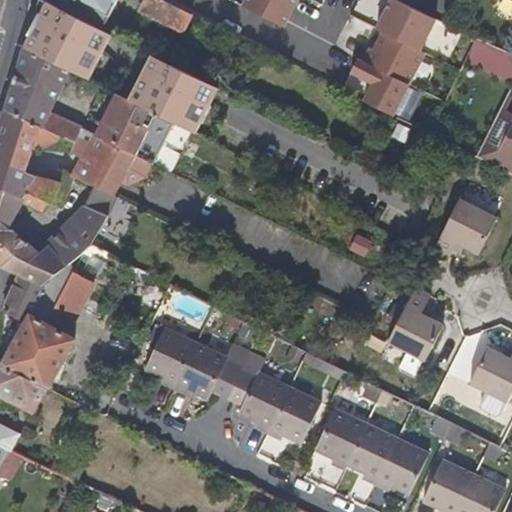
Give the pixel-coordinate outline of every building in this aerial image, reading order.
[(58,7),(44,0),(36,0),(22,47),(68,71),(87,80),(110,33),(102,29),(58,7)] [(61,0),(58,7),(102,29),(115,0),(61,0)] [(190,14),(161,0),(144,0),(144,2),(155,7),(150,17),(180,33),(190,14)] [(298,0),(243,0),(241,5),(284,27),(298,0)] [(358,0),(354,8),(371,18),(381,0),(358,0)] [(437,18),(401,0),(391,0),(378,28),(421,50),(437,18)] [(190,14),(180,33),(195,40),(205,22),(190,14)] [(426,54),(382,32),(366,64),(410,86),(426,54)] [(511,56),(472,40),(463,62),(509,81),(511,74),(511,56)] [(181,69),(150,53),(128,99),(171,121),(193,132),(216,87),(181,69)] [(409,87),(366,66),(350,98),(393,119),(409,87)] [(128,99),(109,90),(101,104),(109,110),(98,134),(134,152),(150,161),(171,121),(128,99)] [(511,92),(478,160),(483,162),(488,153),(486,149),(488,145),(493,144),(505,119),(511,121),(511,92)] [(40,127),(4,109),(0,124),(0,189),(19,198),(25,188),(51,198),(59,181),(28,166),(40,127)] [(80,124),(69,119),(60,136),(70,141),(80,124)] [(511,121),(505,119),(493,144),(499,147),(504,138),(511,142),(511,121)] [(81,125),(80,124),(70,141),(80,146),(69,170),(94,184),(114,193),(123,174),(134,152),(98,134),(81,125)] [(511,142),(504,138),(499,147),(493,144),(488,145),(486,149),(488,153),(483,162),(511,176),(511,142)] [(150,161),(134,152),(123,174),(135,181),(137,175),(150,181),(159,164),(150,161)] [(94,184),(86,203),(105,213),(114,193),(94,184)] [(19,198),(0,189),(0,266),(0,267),(18,275),(21,275),(42,286),(71,261),(81,252),(90,244),(105,213),(86,203),(40,252),(9,227),(21,200),(19,198)] [(459,199),(430,254),(444,262),(450,249),(454,242),(462,246),(477,253),(496,217),(459,199)] [(346,249),(364,257),(371,240),(353,233),(346,249)] [(457,253),(462,246),(454,242),(450,249),(457,253)] [(90,244),(81,252),(89,255),(83,269),(98,277),(103,269),(104,270),(112,255),(90,244)] [(71,261),(42,286),(35,300),(48,306),(73,269),(71,261)] [(73,269),(48,306),(58,311),(70,317),(93,282),(73,269)] [(21,275),(18,275),(3,311),(25,321),(29,313),(35,300),(42,286),(21,275)] [(427,295),(412,288),(386,342),(405,351),(420,359),(422,360),(441,324),(424,316),(422,319),(417,316),(421,306),(427,295)] [(48,306),(35,300),(29,313),(52,325),(58,311),(48,306)] [(427,309),(421,306),(417,316),(422,319),(424,316),(427,309)] [(29,313),(25,321),(3,365),(49,387),(73,336),(52,325),(29,313)] [(251,339),(256,330),(242,323),(237,332),(251,339)] [(164,328),(146,368),(162,376),(161,381),(189,394),(191,390),(208,398),(212,390),(226,396),(247,352),(233,345),(227,358),(164,328)] [(511,386),(511,347),(510,351),(506,358),(499,354),(485,347),(467,383),(484,393),(502,402),(504,403),(511,386)] [(506,358),(510,351),(503,348),(499,354),(506,358)] [(397,367),(413,374),(420,359),(405,351),(397,367)] [(239,402),(235,410),(253,419),(251,425),(278,438),(282,432),(299,441),(318,401),(286,387),(256,372),(262,359),(247,352),(226,396),(239,402)] [(3,365),(1,364),(0,365),(0,395),(37,413),(49,387),(3,365)] [(496,415),(502,402),(484,393),(477,406),(496,415)] [(332,409),(313,447),(329,455),(326,461),(341,469),(344,462),(361,471),(358,477),(387,490),(390,484),(407,493),(426,453),(332,409)] [(17,432),(0,423),(0,444),(7,448),(8,449),(17,432)] [(26,445),(21,456),(76,482),(83,465),(56,452),(55,454),(44,449),(41,452),(26,445)] [(439,460),(420,499),(437,507),(435,511),(491,511),(503,490),(439,460)]
